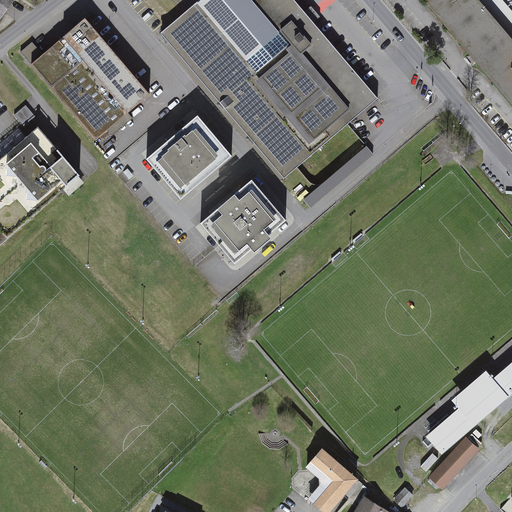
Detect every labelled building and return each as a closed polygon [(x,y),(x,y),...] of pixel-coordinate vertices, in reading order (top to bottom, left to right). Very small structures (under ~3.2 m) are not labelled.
[(0,0),(0,20),(14,0),(0,0)] [(208,0),(164,39),(287,184),(381,102),(294,0),(208,0)] [(511,0),(423,0),(511,102),(511,0)] [(152,99),(90,23),(35,68),(98,144),(152,99)] [(30,61),(42,52),(33,41),(20,50),(30,61)] [(198,116),(148,157),(181,197),(231,156),(198,116)] [(83,181),(47,138),(42,133),(16,155),(0,167),(0,247),(9,240),(10,241),(83,181)] [(311,206),(374,153),(367,144),(303,197),(311,206)] [(282,220),(251,183),(203,224),(233,260),(282,220)] [(511,401),(511,368),(497,382),(490,374),(454,404),(461,412),(428,440),(444,459),(511,401)] [(445,493),(482,453),(469,440),(432,481),(445,493)] [(293,481),(295,491),(309,504),(311,502),(322,511),(338,511),(363,485),(326,452),(309,471),(309,473),(301,474),(293,481)] [(421,464),(426,469),(438,457),(433,452),(421,464)] [(416,499),(407,491),(396,503),(405,511),(416,499)] [(387,511),(367,499),(359,511),(387,511)]
